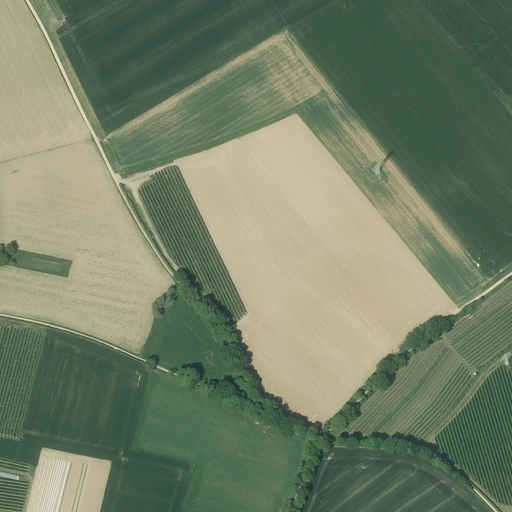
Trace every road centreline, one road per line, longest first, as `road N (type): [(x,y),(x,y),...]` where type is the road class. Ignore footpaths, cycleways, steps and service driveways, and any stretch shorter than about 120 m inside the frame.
road 1 (track): [(249,405),(230,348),(140,231),(24,0)]
road 2 (track): [(319,439),(376,380),(511,274)]
road 3 (track): [(16,318),(111,345),(249,405)]
road 4 (track): [(495,511),(421,446),(319,439)]
road 5 (track): [(238,141),(124,179),(112,176)]
